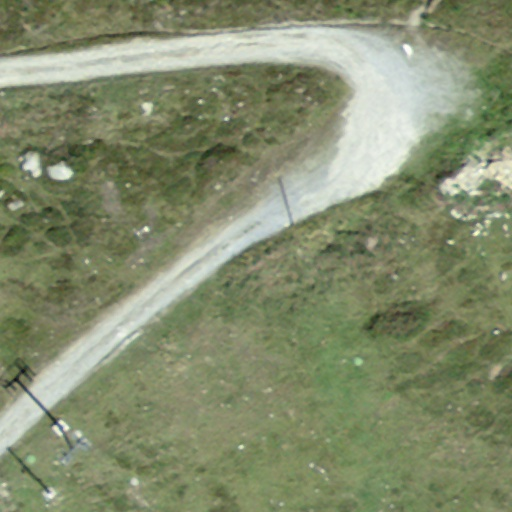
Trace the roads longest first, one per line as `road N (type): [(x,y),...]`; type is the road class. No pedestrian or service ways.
road 1 (track): [(0,438),(140,306),(325,183),(386,113),(383,67)]
road 2 (track): [(383,67),(325,41),(0,75)]
